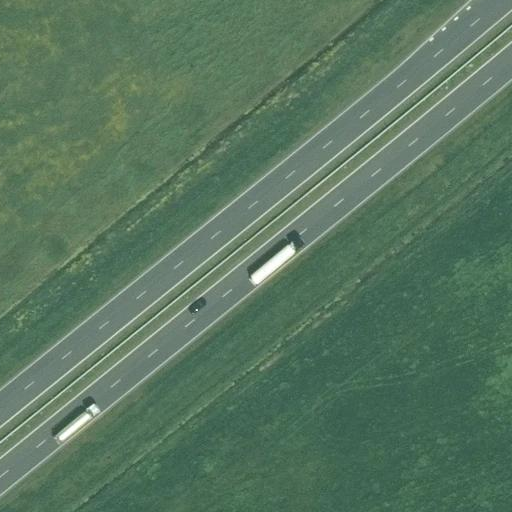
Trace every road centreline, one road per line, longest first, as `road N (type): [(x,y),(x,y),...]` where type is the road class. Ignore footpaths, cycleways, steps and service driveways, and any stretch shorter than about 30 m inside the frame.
road 1 (trunk): [(0,475),(511,58)]
road 2 (trunk): [(502,0),(0,410)]
